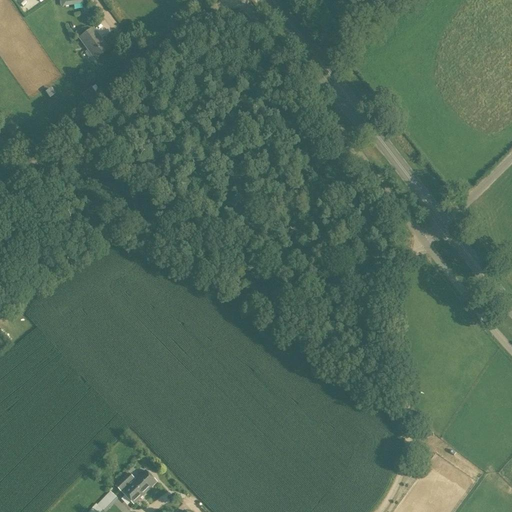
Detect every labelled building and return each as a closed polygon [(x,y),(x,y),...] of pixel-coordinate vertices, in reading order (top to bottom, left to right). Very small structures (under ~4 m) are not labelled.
[(94,59),(108,50),(92,29),(79,39),(94,59)] [(99,97),(92,88),(87,91),(94,101),(99,97)] [(50,89),(45,92),(49,98),(54,95),(50,89)] [(156,483),(146,472),(136,481),(129,474),(116,486),(134,505),(156,483)] [(103,511),(117,498),(110,492),(97,505),(96,504),(92,509),(93,510),(90,511),(101,511),(103,511)]
